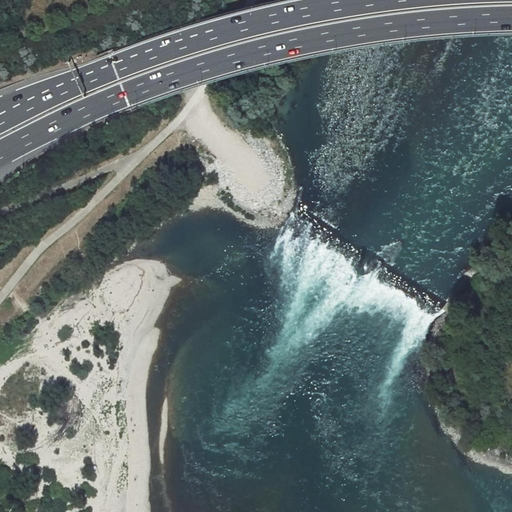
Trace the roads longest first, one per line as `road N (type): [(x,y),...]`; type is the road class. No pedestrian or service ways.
road 1 (trunk): [(0,154),(73,116),(238,55),(401,21),(511,13)]
road 2 (trunk): [(366,0),(229,29),(100,71),(0,115)]
road 3 (track): [(129,166),(111,165),(0,212)]
